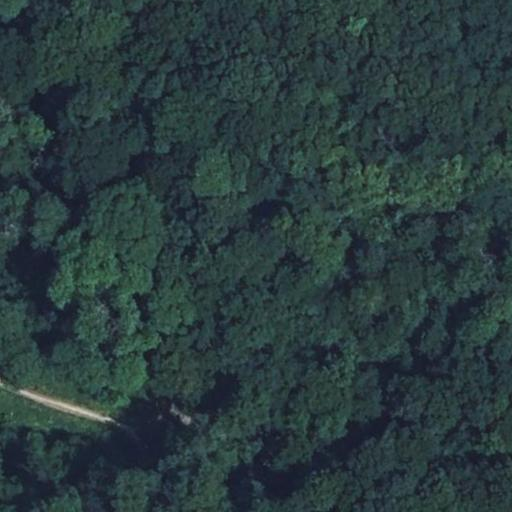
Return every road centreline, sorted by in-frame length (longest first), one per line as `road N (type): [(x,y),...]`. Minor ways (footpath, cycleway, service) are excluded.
road 1 (track): [(511,300),(145,431)]
road 2 (track): [(145,431),(0,377)]
